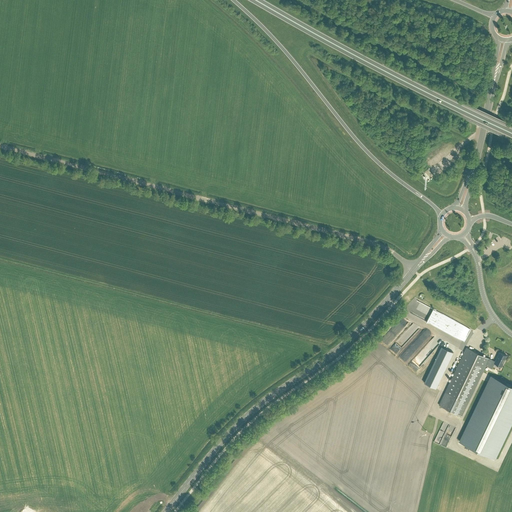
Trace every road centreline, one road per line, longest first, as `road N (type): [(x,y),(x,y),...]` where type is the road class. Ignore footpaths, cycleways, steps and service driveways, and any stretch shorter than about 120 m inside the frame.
road 1 (unclassified): [(413,270),(372,244),(0,146)]
road 2 (primary): [(165,511),(244,418),(338,348),(413,270)]
road 3 (trunk): [(232,0),(377,162),(442,214)]
road 4 (trunk): [(511,132),(256,0)]
road 5 (primary): [(460,209),(503,39)]
